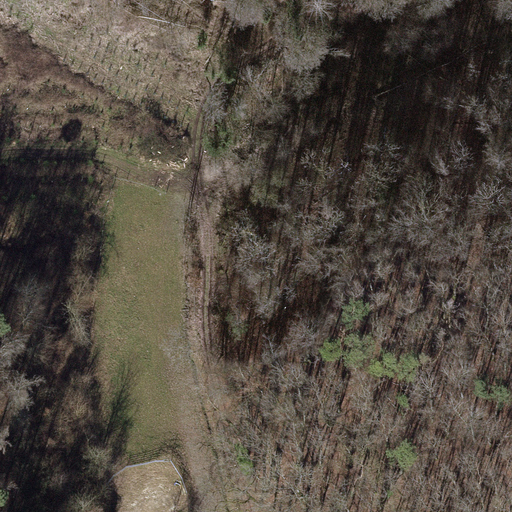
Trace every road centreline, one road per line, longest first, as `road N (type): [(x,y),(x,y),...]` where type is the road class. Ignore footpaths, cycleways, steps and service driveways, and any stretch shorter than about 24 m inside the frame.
road 1 (track): [(340,0),(212,104),(203,326),(222,424),(251,511)]
road 2 (track): [(205,207),(511,17)]
